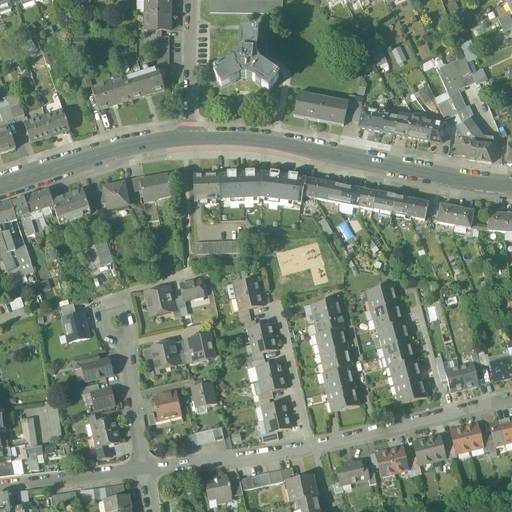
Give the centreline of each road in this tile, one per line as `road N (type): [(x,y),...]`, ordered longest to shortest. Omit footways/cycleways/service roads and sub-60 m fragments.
road 1 (residential): [(511,397),(309,446),(141,469)]
road 2 (secondary): [(193,139),(273,142),(511,185)]
road 3 (secondary): [(36,174),(193,139)]
road 4 (residential): [(141,469),(0,486)]
road 5 (residential): [(192,0),(193,139)]
road 6 (residential): [(141,469),(127,349)]
